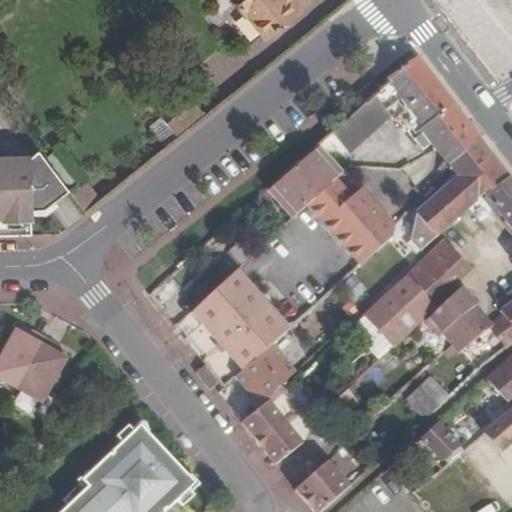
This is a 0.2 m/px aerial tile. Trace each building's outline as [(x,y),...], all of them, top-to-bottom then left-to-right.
[(231,0),(239,10),(242,8),(261,34),(292,10),(284,0),(231,0)] [(305,0),(304,0),(284,0),(292,10),(305,0)] [(429,0),(446,21),(473,0),(429,0)] [(511,2),(458,35),(490,87),(511,73),(511,2)] [(362,104),(326,137),(341,153),(397,103),(431,149),(465,123),(415,57),(379,89),(362,104)] [(355,96),(362,104),(379,89),(372,81),(355,96)] [(177,136),(205,113),(182,86),(154,109),(177,136)] [(474,136),(465,123),(431,149),(442,163),(474,136)] [(504,174),(474,136),(442,163),(454,178),(445,186),(467,207),(481,195),(504,174)] [(311,150),(336,179),(343,173),(317,145),(311,150)] [(47,163),(37,150),(30,156),(0,156),(0,219),(2,219),(2,223),(31,222),(31,209),(43,209),(68,191),(47,163)] [(273,184),(299,213),(333,182),(336,179),(311,150),(295,165),(273,184)] [(511,184),(504,174),(481,195),(511,231),(511,184)] [(392,233),(352,187),(344,194),(333,182),(304,209),(355,266),(392,233)] [(97,202),(81,183),(70,192),(85,212),(97,202)] [(266,191),(292,219),(299,213),(273,184),(266,191)] [(467,207),(445,186),(416,210),(409,240),(418,251),(467,207)] [(444,241),(368,308),(394,337),(470,271),(444,241)] [(237,270),(191,312),(241,368),(264,349),(287,326),(237,270)] [(490,326),(460,291),(428,317),(448,343),(455,352),(469,343),(490,326)] [(511,300),(499,310),(502,316),(490,326),(469,343),(484,363),(511,337),(511,300)] [(0,379),(42,403),(66,359),(64,352),(56,348),(57,346),(30,332),(29,333),(22,329),(15,331),(0,357),(0,379)] [(264,349),(241,368),(229,379),(252,406),(260,399),(277,385),(273,380),(284,372),(264,349)] [(511,398),(511,350),(481,378),(504,405),(511,398)] [(347,365),(340,356),(328,367),(335,375),(347,365)] [(195,373),(209,390),(217,383),(204,365),(195,373)] [(427,382),(408,397),(425,417),(444,400),(427,382)] [(270,465),(297,442),(260,399),(252,406),(234,422),(270,465)] [(511,407),(483,433),(498,452),(511,440),(511,407)] [(455,445),(433,421),(418,435),(438,459),(455,445)] [(57,501),(67,511),(165,511),(188,491),(181,485),(188,479),(137,425),(131,431),(125,424),(79,467),(85,474),(57,501)] [(288,490),(308,511),(317,511),(345,488),(320,462),(318,463),(288,490)] [(67,511),(57,501),(44,511),(67,511)]
